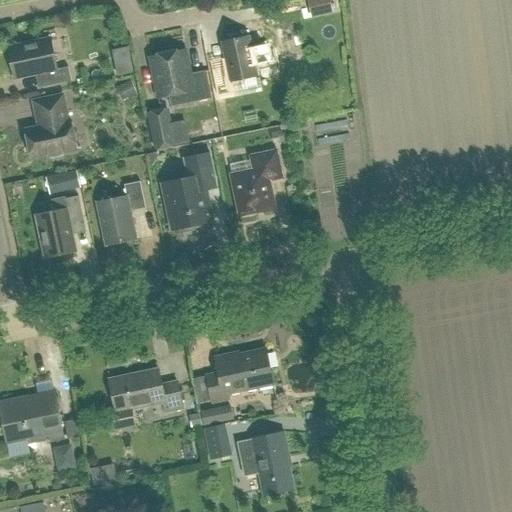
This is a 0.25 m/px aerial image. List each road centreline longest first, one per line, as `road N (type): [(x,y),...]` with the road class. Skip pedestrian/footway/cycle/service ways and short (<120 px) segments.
road 1 (unclassified): [(12,329),(348,258)]
road 2 (unclassified): [(384,511),(348,258)]
road 3 (unclassified): [(348,258),(511,222)]
